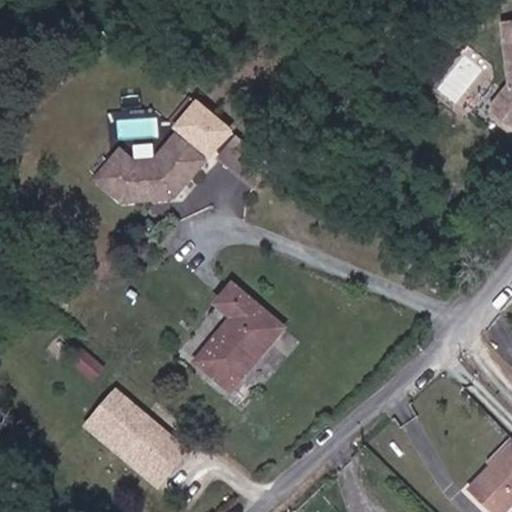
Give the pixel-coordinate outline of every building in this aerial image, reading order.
[(466,0),(439,0),(424,14),(439,31),(469,3),(466,0)] [(470,105),(479,113),(497,93),(489,85),(470,105)] [(222,158),(214,150),(219,145),(227,152),(248,128),(239,121),(228,111),(216,101),(196,125),(208,135),(203,141),(194,134),(173,158),(153,160),(139,148),(115,176),(141,198),(191,194),(222,158)] [(164,115),(123,119),(125,137),(165,134),(164,115)] [(255,327),(211,280),(190,298),(205,314),(165,353),(195,385),(255,327)] [(147,394),(122,424),(132,433),(139,426),(148,414),(156,402),(147,394)] [(139,426),(132,433),(192,483),(217,453),(156,402),(148,414),(139,426)] [(132,433),(122,424),(119,429),(128,437),(132,433)] [(511,432),(495,448),(500,453),(511,441),(511,432)] [(128,437),(189,487),(192,483),(132,433),(128,437)] [(504,508),(511,499),(511,441),(500,453),(474,480),(504,508)]
